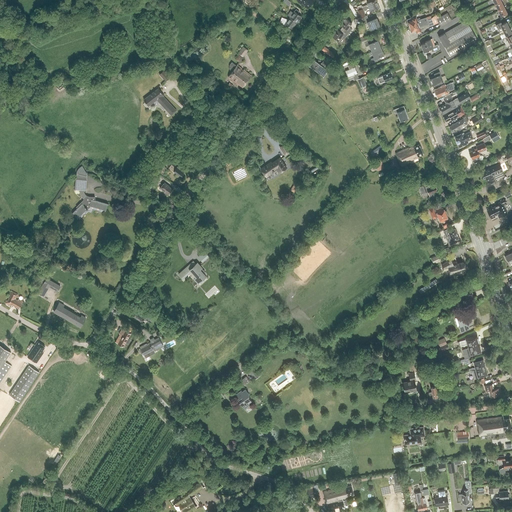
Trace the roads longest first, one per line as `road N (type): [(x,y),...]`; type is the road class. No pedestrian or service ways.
road 1 (unclassified): [(90,348),(187,198),(336,0)]
road 2 (unclassified): [(313,511),(276,483),(213,460),(150,387),(90,348)]
road 3 (secondary): [(482,250),(387,0)]
